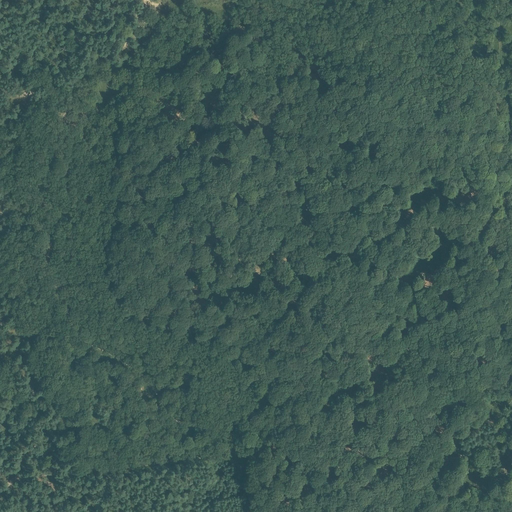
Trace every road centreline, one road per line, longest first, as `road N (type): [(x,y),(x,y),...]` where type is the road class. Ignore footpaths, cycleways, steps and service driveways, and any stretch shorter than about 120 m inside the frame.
road 1 (track): [(216,189),(274,261),(334,275),(378,320),(408,324),(511,300)]
road 2 (track): [(495,0),(511,155)]
